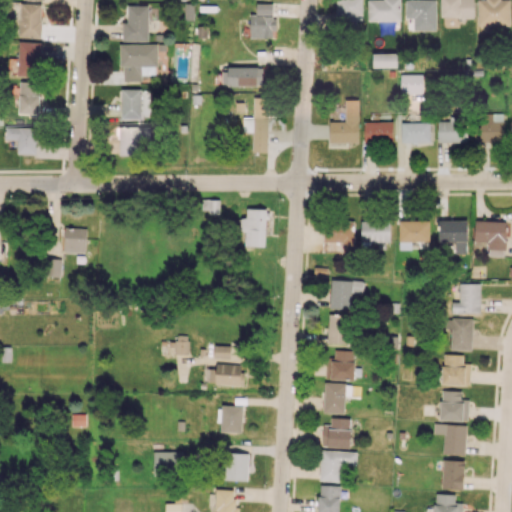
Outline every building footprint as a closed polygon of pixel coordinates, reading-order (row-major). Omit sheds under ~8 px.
[(362,0),(336,0),(335,20),(357,21),(357,14),(362,14),(362,0)] [(367,0),(368,21),(400,20),(399,0),(367,0)] [(436,0),(405,0),(405,18),(414,18),(413,30),(436,30),(436,0)] [(473,0),(440,0),(440,17),(474,18),(473,0)] [(510,25),(509,0),(476,0),(477,26),(510,25)] [(19,36),(41,37),(42,4),(20,3),(19,36)] [(274,38),(274,16),(272,16),(272,3),(256,3),(256,14),(250,14),(250,37),(274,38)] [(122,40),(148,41),(148,5),(127,5),(127,22),(122,22),(122,40)] [(41,42),(18,41),(17,75),(40,76),(41,42)] [(120,43),(119,67),(123,67),(123,81),(141,81),(141,74),(156,74),(157,44),(120,43)] [(398,67),(398,53),(373,53),(372,67),(398,67)] [(263,66),(222,68),(223,86),(264,85),(263,66)] [(422,93),(422,74),(400,74),(400,93),(422,93)] [(40,114),(41,82),(19,81),(18,113),(40,114)] [(121,118),(142,118),(141,88),(121,89),(121,118)] [(252,152),(267,152),(268,97),(253,97),(253,117),(243,117),(242,131),(253,132),(252,152)] [(358,142),(358,99),(345,99),(345,121),(329,121),(329,142),(358,142)] [(504,142),(505,114),(476,113),(475,141),(504,142)] [(437,121),(438,142),(466,142),(465,117),(449,117),(449,121),(437,121)] [(364,121),(365,142),(393,141),(393,121),(364,121)] [(429,122),(401,122),(401,142),(429,142),(429,122)] [(36,154),(37,127),(4,126),(4,139),(17,139),(17,153),(36,154)] [(139,155),(140,139),(150,140),(151,127),(119,126),(118,155),(139,155)] [(219,199),(202,199),(202,211),(219,211),(219,199)] [(246,218),(240,217),(240,231),(245,231),(245,245),(265,246),(266,209),(247,208),(246,218)] [(361,220),(361,247),(370,246),(370,242),(390,241),(389,220),(361,220)] [(399,249),(411,249),(411,241),(429,241),(429,220),(399,220),(399,249)] [(466,220),(438,220),(438,241),(455,241),(455,253),(467,253),(466,220)] [(474,241),(488,241),(488,255),(505,256),(506,221),(475,220),(474,241)] [(354,223),(324,223),(323,252),(353,252),(354,223)] [(85,252),(86,228),(64,227),(63,251),(85,252)] [(61,259),(46,258),(46,276),(60,276),(61,259)] [(351,309),(351,293),(363,293),(364,281),(331,279),(329,308),(351,309)] [(459,301),(452,301),(452,312),(480,313),(480,283),(459,283),(459,301)] [(348,344),(349,314),(328,314),(327,343),(348,344)] [(451,349),(472,350),(472,318),(444,317),(444,329),(451,329),(451,349)] [(188,335),(175,335),(175,354),(188,354),(188,335)] [(214,358),(230,358),(230,345),(214,345),(214,358)] [(325,378),(353,379),(354,350),(335,349),(334,360),(326,360),(325,378)] [(469,385),(470,363),(463,363),(463,354),(443,354),(442,384),(469,385)] [(243,385),(244,364),(216,363),(215,369),(208,368),(207,383),(243,385)] [(344,413),(345,382),(324,382),(323,412),(344,413)] [(461,391),(441,390),(440,419),(467,421),(469,399),(461,399),(461,391)] [(220,431),(241,432),(242,405),(221,404),(220,431)] [(351,418),(331,417),(330,425),(323,425),(322,446),(349,447),(351,418)] [(444,434),(443,454),(465,455),(466,424),(434,423),(433,433),(444,434)] [(341,481),(342,466),(356,467),(357,451),(321,450),(319,480),(341,481)] [(183,451),(153,451),(152,471),(182,471),(183,451)] [(248,453),(225,453),(224,480),(247,480),(248,453)] [(463,489),(464,460),(442,459),(441,488),(463,489)] [(338,511),(340,485),(319,484),(317,511),(338,511)] [(234,511),(236,490),(216,489),(215,511),(234,511)] [(461,511),(462,503),(455,503),(455,493),(434,493),(433,511),(461,511)] [(165,511),(180,511),(181,503),(165,503),(165,511)]
